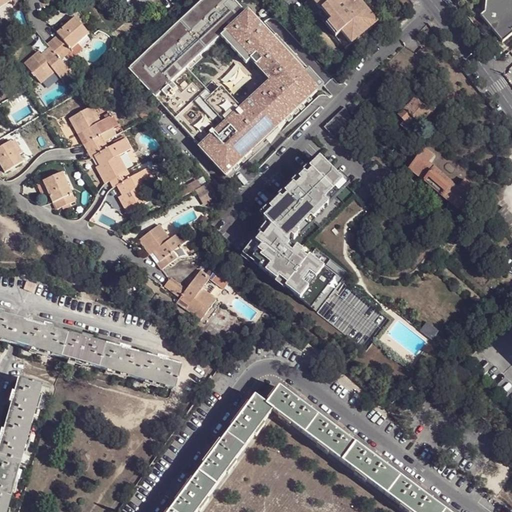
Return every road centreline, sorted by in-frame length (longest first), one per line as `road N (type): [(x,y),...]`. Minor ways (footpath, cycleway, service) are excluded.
road 1 (residential): [(162,342),(27,305)]
road 2 (residential): [(430,0),(511,107)]
